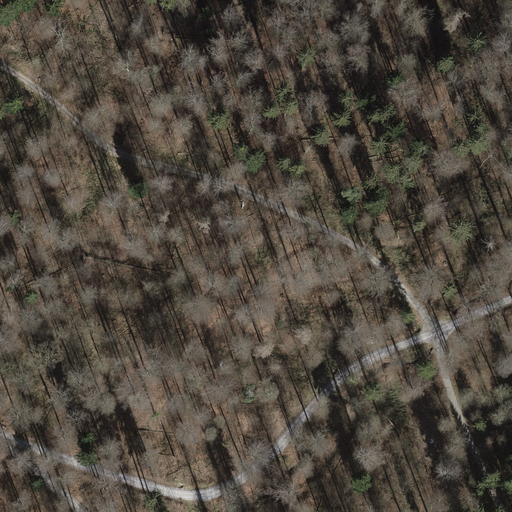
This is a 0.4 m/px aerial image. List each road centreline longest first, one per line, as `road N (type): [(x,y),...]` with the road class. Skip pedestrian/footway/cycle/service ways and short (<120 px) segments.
road 1 (track): [(0,63),(112,150),(253,195),(375,260),(437,332),(446,378),(501,511)]
road 2 (track): [(511,299),(349,369),(273,453),(212,494),(172,494),(4,443)]
